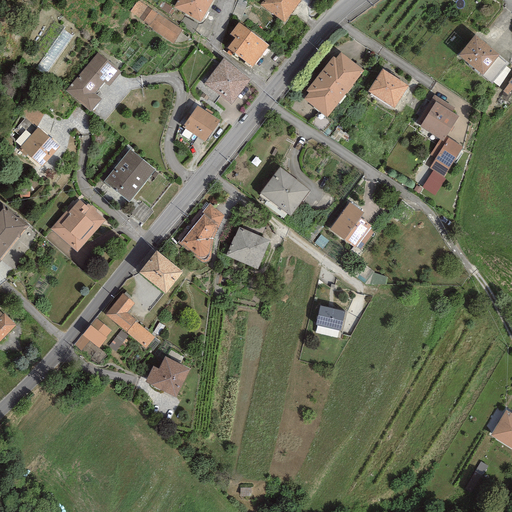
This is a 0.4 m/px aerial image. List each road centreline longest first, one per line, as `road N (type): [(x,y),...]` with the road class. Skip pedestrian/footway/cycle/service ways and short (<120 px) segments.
road 1 (secondary): [(378,0),(297,72),(150,251),(0,412)]
road 2 (unknown): [(221,0),(203,36),(204,55),(270,104)]
